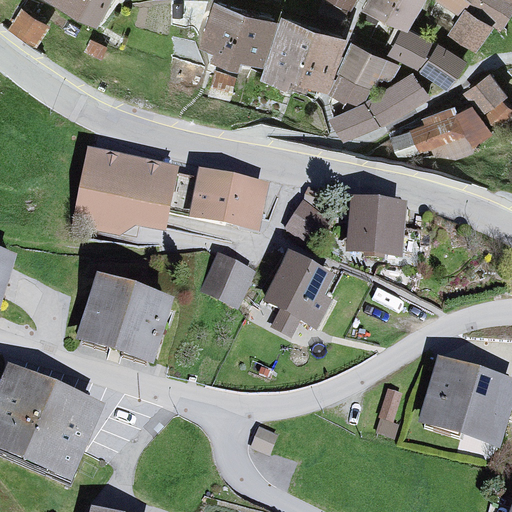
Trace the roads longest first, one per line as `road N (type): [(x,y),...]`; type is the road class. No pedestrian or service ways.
road 1 (tertiary): [(511,226),(485,210),(342,170),(174,137),(0,51)]
road 2 (residential): [(511,314),(439,321),(307,398),(254,408),(193,404),(0,343)]
